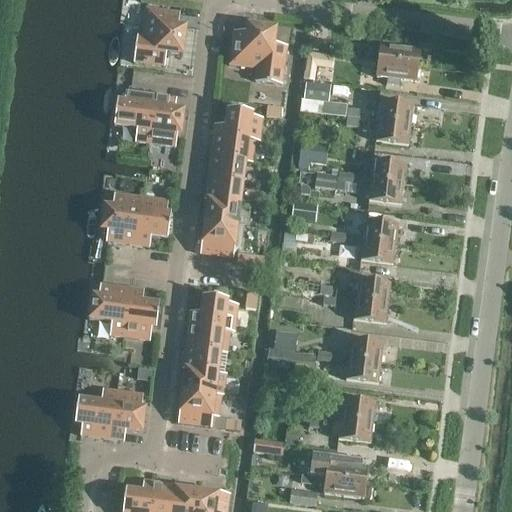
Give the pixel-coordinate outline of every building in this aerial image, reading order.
[(180,15),(146,11),(143,39),(138,38),(134,65),(165,69),(166,56),(183,58),(187,29),(178,28),(180,15)] [(277,31),(248,27),(246,35),(234,34),(229,67),(257,71),(256,84),(282,87),(287,49),(275,47),(277,31)] [(310,39),(309,51),(318,52),(320,40),(310,39)] [(378,63),(418,68),(420,53),(380,47),(378,63)] [(333,58),(308,54),(304,80),(313,81),(315,67),(331,69),(333,58)] [(378,63),(376,79),(387,80),(386,88),(399,89),(400,82),(416,84),(418,68),(378,63)] [(346,120),(370,123),(371,118),(347,116),(347,111),(329,108),(331,88),(306,85),(304,102),(301,102),(300,115),(346,120)] [(150,146),(156,97),(126,93),(125,104),(118,103),(115,128),(137,131),(135,144),(150,146)] [(170,99),(156,97),(150,146),(176,149),(178,137),(182,137),(185,112),(175,111),(177,101),(169,100),(170,99)] [(382,104),(380,124),(411,127),(413,108),(382,104)] [(282,111),(267,109),(266,119),(281,121),(282,111)] [(215,127),(213,138),(255,144),(260,145),(263,121),(252,119),(253,115),(228,112),(225,128),(215,127)] [(411,127),(380,124),(377,143),(408,147),(411,127)] [(334,130),(324,128),(322,142),(331,144),(334,130)] [(255,144),(213,138),(210,160),(246,165),(252,165),(255,144)] [(304,162),(319,164),(321,147),(305,145),(297,144),(295,161),(304,162)] [(349,153),(348,171),(367,172),(368,154),(349,153)] [(246,165),(210,160),(208,181),(243,185),(246,165)] [(372,182),(404,187),(407,166),(374,162),(372,182)] [(363,182),(338,179),(317,176),(315,190),(344,193),(345,185),(362,187),(363,182)] [(243,185),(208,181),(205,203),(207,203),(241,207),(243,185)] [(402,207),(404,187),(372,182),(370,203),(402,207)] [(143,200),(115,196),(113,209),(104,208),(101,233),(108,233),(106,244),(136,248),(143,200)] [(169,203),(143,200),(136,248),(150,250),(151,239),(168,241),(171,216),(167,216),(169,203)] [(241,207),(207,203),(205,224),(238,228),(241,207)] [(317,207),(294,204),(292,221),(315,224),(317,207)] [(368,222),(365,241),(397,246),(400,225),(368,222)] [(238,228),(205,224),(202,246),(213,247),(224,249),(235,250),(238,228)] [(295,259),(297,250),(294,249),(293,246),(293,242),(307,244),(309,236),(286,232),(282,257),(295,259)] [(397,246),(365,241),(362,263),(394,267),(397,246)] [(213,247),(202,246),(200,257),(212,258),(213,247)] [(224,249),(213,247),(212,258),(222,259),(224,249)] [(235,250),(224,249),(222,259),(234,261),(235,250)] [(264,260),(238,257),(237,266),(263,270),(264,260)] [(317,295),(319,283),(285,278),(282,291),(317,295)] [(359,282),(358,301),(390,306),(392,286),(359,282)] [(124,340),(131,291),(100,287),(99,298),(92,297),(89,322),(112,325),(110,338),(124,340)] [(332,298),(333,290),(320,289),(319,297),(332,298)] [(144,293),(131,291),(124,340),(151,343),(152,330),(156,331),(159,306),(143,304),(144,293)] [(301,310),(303,297),(275,293),(272,307),(301,310)] [(258,296),(248,295),(246,311),(256,312),(258,296)] [(322,306),(323,297),(304,295),(303,304),(322,306)] [(190,314),(189,328),(235,334),(238,308),(228,306),(228,302),(203,299),(201,315),(190,314)] [(335,308),(336,300),(324,299),(323,307),(335,308)] [(390,306),(358,301),(356,322),(388,326),(390,306)] [(235,334),(189,328),(186,350),(228,355),(230,335),(235,335),(235,334)] [(274,352),(296,355),(298,337),(276,335),(274,352)] [(355,341),(353,361),(383,365),(386,345),(355,341)] [(228,355),(186,350),(183,371),(186,371),(219,375),(225,376),(228,355)] [(296,355),(274,352),(269,352),(267,363),(295,368),(294,371),(315,373),(316,363),(317,358),(317,357),(296,355)] [(383,365),(353,361),(350,382),(380,385),(383,365)] [(216,396),(219,375),(186,371),(183,392),(216,396)] [(152,374),(138,372),(137,383),(151,384),(152,374)] [(118,393),(90,389),(88,402),(80,400),(76,425),(83,426),(82,437),(111,441),(118,394),(118,393)] [(216,396),(183,392),(180,415),(191,416),(201,418),(213,419),(213,420),(219,420),(222,397),(216,396)] [(144,397),(118,394),(111,441),(111,442),(125,444),(126,433),(143,435),(146,410),(142,410),(144,397)] [(343,422),(376,426),(378,405),(346,401),(343,422)] [(281,412),(281,404),(269,403),(268,411),(281,412)] [(191,416),(180,415),(178,426),(190,427),(191,416)] [(201,418),(191,416),(190,427),(200,429),(201,418)] [(213,419),(201,418),(200,429),(211,430),(213,420),(213,419)] [(318,430),(319,420),(310,419),(309,428),(318,430)] [(241,424),(227,422),(226,432),(240,434),(241,424)] [(374,447),(376,426),(343,422),(341,442),(374,447)] [(300,435),(286,434),(285,446),(298,448),(300,435)] [(283,446),(256,443),(254,455),(281,459),(283,446)] [(330,456),(327,479),(368,485),(370,469),(364,468),(366,460),(330,456)] [(318,479),(293,476),(292,481),(317,484),(318,479)] [(368,485),(327,479),(325,497),(366,502),(368,485)] [(150,511),(155,485),(144,483),(142,494),(126,492),(123,511),(150,511)] [(177,488),(155,485),(150,511),(173,511),(177,490),(177,488)] [(194,511),(197,493),(177,490),(173,511),(194,511)] [(316,509),(318,496),(292,492),(289,506),(316,509)] [(197,493),(194,511),(217,511),(218,507),(219,496),(197,493)] [(229,508),(230,497),(219,496),(218,507),(229,508)]
